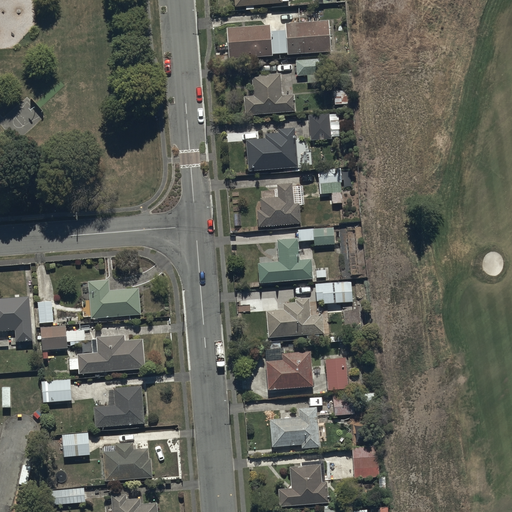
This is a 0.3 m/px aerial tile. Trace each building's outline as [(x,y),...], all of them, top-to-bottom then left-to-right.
[(270,24),(227,27),(229,58),(273,56),(273,53),(289,53),(289,54),(332,51),(330,20),(286,23),(286,30),(271,31),(270,24)] [(322,58),(296,59),(297,75),(307,74),(308,83),(323,82),(322,58)] [(253,75),(254,95),(245,96),(245,113),(295,111),(294,94),(282,95),(281,73),(253,75)] [(347,90),(334,90),(335,104),(347,103),(347,90)] [(330,113),(310,114),(311,140),(332,139),(332,130),(335,130),(335,128),(339,128),(338,120),(330,120),(330,113)] [(249,171),(299,167),(296,128),(279,129),(279,133),(265,134),(265,138),(247,139),(249,171)] [(319,168),(319,183),(342,182),(342,168),(319,168)] [(262,209),(258,210),(259,226),(302,224),(302,222),(306,222),(306,224),(316,224),(315,214),(302,215),(301,205),(305,205),(304,187),(294,187),(293,183),(278,184),(279,196),(261,197),(262,209)] [(260,282),(314,279),(312,258),(300,259),(300,241),(314,240),(314,245),(334,244),(333,228),(298,230),(299,238),(277,239),(279,262),(259,263),(260,282)] [(109,279),(87,281),(91,319),(142,314),(139,288),(110,291),(109,279)] [(351,281),(316,283),(317,301),(324,300),(324,303),(352,302),(351,281)] [(30,297),(0,298),(0,330),(16,330),(17,341),(33,341),(30,297)] [(267,311),(269,337),(324,333),(323,315),(311,316),(310,298),(296,299),(297,302),(285,303),(285,309),(267,311)] [(53,301),(38,301),(39,322),(54,321),(53,301)] [(85,330),(67,331),(66,326),(41,327),(42,350),(68,349),(68,346),(82,345),(82,341),(85,340),(85,330)] [(78,370),(79,373),(145,369),(144,339),(126,340),(125,335),(97,337),(98,352),(78,354),(78,357),(69,358),(70,370),(78,370)] [(311,351),(284,352),(284,349),(266,350),(269,389),(313,386),(311,351)] [(346,357),(326,359),(328,390),(349,388),(346,357)] [(42,381),(43,402),(72,400),(71,379),(42,381)] [(110,404),(94,405),(95,426),(145,423),(143,384),(114,386),(115,389),(109,390),(110,404)] [(354,391),(333,392),(334,414),(355,413),(354,391)] [(299,417),(270,418),(272,447),(302,445),(303,448),(320,447),(318,408),(299,409),(299,417)] [(89,432),(62,434),(64,456),(91,454),(89,432)] [(133,443),(104,444),(105,480),(152,479),(151,459),(149,459),(149,449),(134,449),(133,443)] [(378,446),(353,447),(354,479),(379,477),(378,446)] [(291,467),(292,488),(279,488),(280,506),(329,504),(329,482),(326,482),(325,461),(303,462),(304,466),(291,467)] [(86,488),(51,489),(51,503),(86,502),(86,488)] [(20,511),(25,491),(17,489),(12,511),(20,511)] [(127,494),(112,495),(113,511),(158,511),(158,503),(141,504),(140,498),(128,499),(127,494)]
